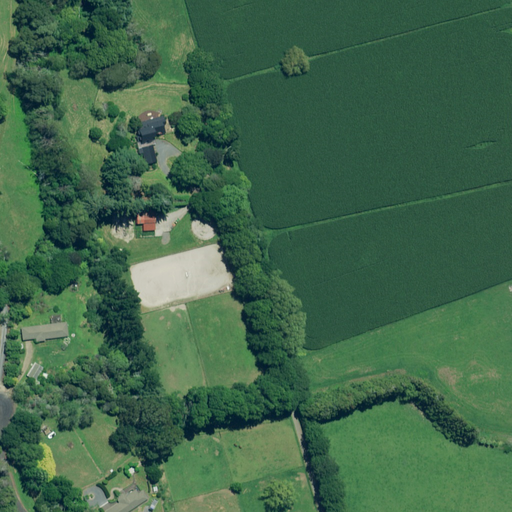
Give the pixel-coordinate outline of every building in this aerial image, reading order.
[(166,132),(162,116),(138,123),(139,128),(136,129),(139,142),(154,138),(153,135),(166,132)] [(156,161),(152,145),(137,149),(138,154),(142,153),(145,164),(156,161)] [(154,231),(155,214),(135,213),(135,224),(142,224),(142,230),(154,231)] [(76,322),(80,333),(101,326),(97,314),(76,322)] [(67,336),(66,322),(53,324),(52,318),(31,321),(32,326),(21,328),(22,340),(35,338),(35,342),(44,341),(44,339),(67,336)] [(103,329),(82,337),(86,349),(107,341),(103,329)] [(43,368),(35,363),(27,375),(35,381),(43,368)] [(104,511),(130,511),(149,499),(143,491),(138,494),(135,489),(126,496),(124,492),(115,498),(119,503),(104,511)]
